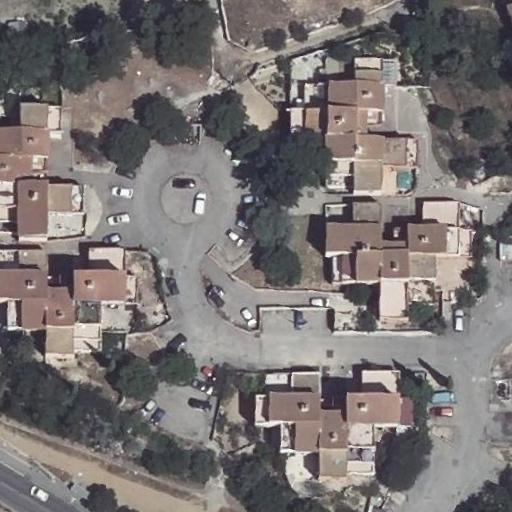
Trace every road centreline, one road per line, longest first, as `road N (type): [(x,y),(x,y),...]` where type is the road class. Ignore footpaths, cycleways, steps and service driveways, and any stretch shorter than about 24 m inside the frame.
road 1 (residential): [(511,319),(474,354),(245,354),(199,345),(181,311),(183,239)]
road 2 (residential): [(223,215),(225,191),(212,170),(189,160),(165,166),(149,184),(147,209),(160,230),(183,239)]
